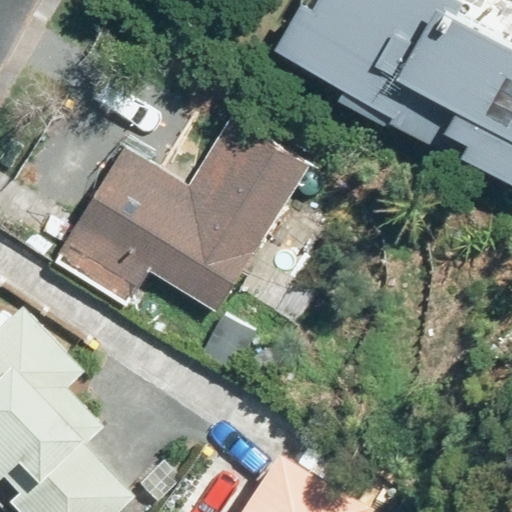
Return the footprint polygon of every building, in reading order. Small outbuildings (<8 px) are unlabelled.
[(511,0),(306,0),(287,35),(354,74),(348,87),(396,114),(399,108),(470,148),(476,138),(511,158),(511,0)] [(122,149),(59,253),(132,299),(155,262),(222,305),(316,156),(252,116),(201,198),(122,149)] [(294,276),(260,257),(235,303),(269,322),(294,276)] [(91,437),(109,420),(72,379),(89,363),(29,300),(0,327),(0,478),(31,511),(117,511),(141,490),(91,437)] [(216,317),(196,347),(235,373),(256,343),(216,317)] [(237,511),(368,511),(380,496),(290,435),(237,511)]
